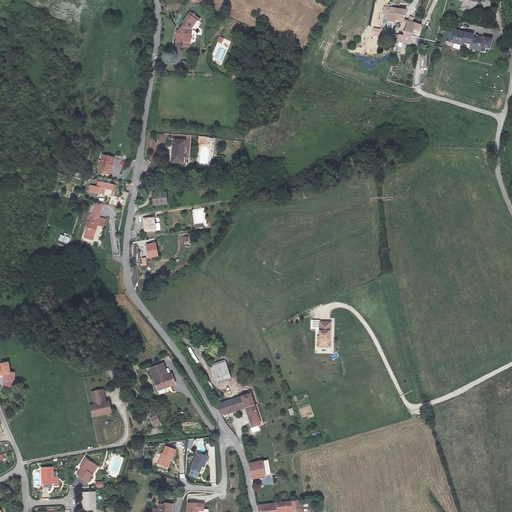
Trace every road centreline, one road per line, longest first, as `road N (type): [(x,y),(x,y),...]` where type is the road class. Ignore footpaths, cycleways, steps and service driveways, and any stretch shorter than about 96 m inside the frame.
road 1 (unclassified): [(229,433),(127,277),(158,0)]
road 2 (residential): [(18,464),(121,444),(129,434),(125,413)]
road 3 (unclassified): [(511,209),(496,149),(511,82)]
road 4 (residential): [(229,433),(221,445),(223,488),(183,486),(182,459)]
